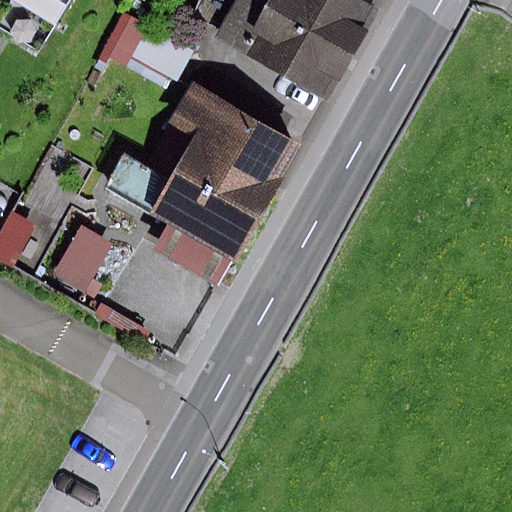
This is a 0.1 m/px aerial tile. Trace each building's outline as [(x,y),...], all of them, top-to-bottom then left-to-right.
[(364,0),(204,0),(195,16),(221,31),(216,40),(328,104),(382,10),(364,0)] [(123,12),(101,58),(107,65),(110,58),(126,66),(147,24),(123,12)] [(295,143),(195,86),(147,170),(123,157),(104,190),(167,225),(151,254),(213,289),(295,143)] [(8,218),(0,235),(0,259),(12,265),(29,228),(8,218)] [(78,225),(49,275),(92,300),(99,288),(88,282),(110,244),(78,225)]
